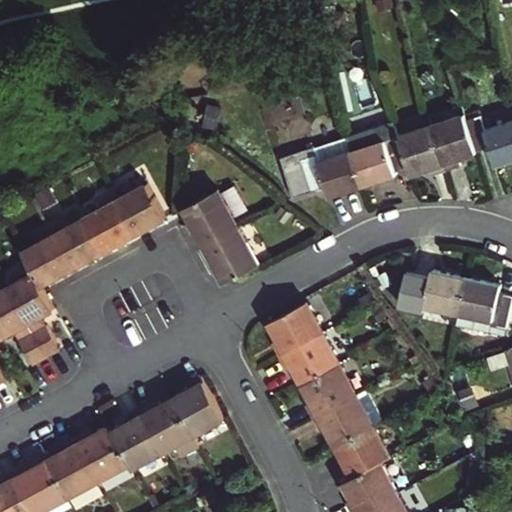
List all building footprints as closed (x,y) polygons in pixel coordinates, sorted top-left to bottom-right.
[(465,121),(463,115),(432,125),(446,169),(458,166),(456,160),(476,154),(465,121)] [(478,117),(465,121),(476,154),(488,150),(493,166),(511,160),(511,121),(482,131),(478,117)] [(446,169),(432,125),(398,136),(409,169),(411,175),(428,169),(430,174),(446,169)] [(392,174),(409,169),(398,136),(351,151),(362,186),(393,177),(392,174)] [(316,162),(351,151),(346,137),(311,148),(316,162)] [(362,186),(351,151),(316,162),(311,148),(278,159),(290,199),(292,200),(309,195),(325,190),(327,195),(327,197),(362,186)] [(132,188),(126,177),(112,185),(137,230),(166,213),(147,179),(132,188)] [(99,193),(104,203),(85,213),(104,248),(137,230),(112,185),(99,193)] [(234,225),(213,187),(180,205),(190,224),(185,227),(195,246),(234,225)] [(325,190),(309,195),(319,224),(335,219),(327,197),(327,195),(325,190)] [(69,222),(64,212),(48,220),(74,266),(104,248),(85,213),(69,222)] [(35,228),(40,239),(24,248),(35,268),(43,283),(74,266),(48,220),(35,228)] [(195,246),(205,266),(211,262),(221,280),(255,262),(234,225),(195,246)] [(43,283),(35,268),(8,283),(48,355),(62,347),(43,312),(55,305),(46,288),(43,283)] [(398,308),(413,310),(413,306),(450,312),(456,274),(419,268),(418,276),(403,274),(398,308)] [(498,324),(503,290),(488,287),(490,279),(456,274),(450,312),(448,324),(482,329),(483,321),(498,324)] [(48,355),(8,283),(0,287),(0,332),(1,335),(16,327),(35,362),(48,355)] [(280,339),(274,341),(282,355),(325,333),(308,301),(270,321),(280,339)] [(0,335),(1,335),(0,332),(0,381),(9,376),(0,358),(0,335)] [(289,368),(295,365),(304,383),(342,363),(325,333),(282,355),(289,368)] [(511,344),(507,346),(501,348),(511,380),(511,344)] [(314,400),(308,403),(316,417),(358,394),(342,363),(304,383),(314,400)] [(192,380),(195,385),(176,395),(197,433),(228,417),(204,374),(192,380)] [(337,444),(375,425),(358,394),(316,417),(323,431),(328,428),(337,444)] [(159,404),(156,399),(143,406),(166,449),(180,442),(186,452),(202,443),(197,433),(176,395),(159,404)] [(130,413),(133,419),(114,429),(132,462),(134,466),(166,449),(143,406),(130,413)] [(95,433),(92,427),(78,434),(101,478),(132,462),(114,429),(112,424),(95,433)] [(391,455),(375,425),(337,444),(346,462),(341,464),(348,478),(381,461),(391,455)] [(65,441),(68,446),(49,456),(70,495),(101,478),(78,434),(65,441)] [(32,466),(29,460),(16,468),(39,511),(70,495),(49,456),(32,466)] [(381,461),(348,478),(344,481),(354,499),(349,502),(354,511),(363,511),(398,493),(381,461)] [(3,475),(6,480),(0,483),(0,511),(36,511),(39,511),(16,468),(3,475)] [(408,511),(398,493),(363,511),(408,511)]
